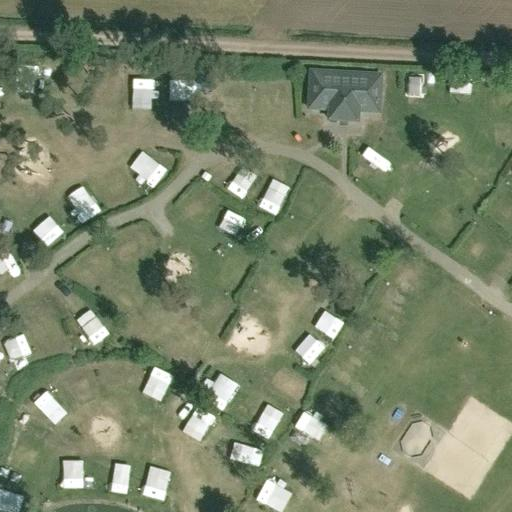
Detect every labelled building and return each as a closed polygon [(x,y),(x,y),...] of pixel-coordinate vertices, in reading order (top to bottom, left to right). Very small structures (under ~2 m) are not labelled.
[(379,113),(382,76),(311,72),(309,109),(329,110),(329,120),(358,122),(359,112),(379,113)] [(22,111),(44,110),(43,77),(16,78),(17,97),(21,96),(22,111)] [(111,101),(115,82),(102,79),(97,98),(111,101)] [(135,103),(153,105),(156,84),(139,81),(135,103)] [(266,114),(283,112),(282,94),(265,95),(266,114)] [(511,230),(511,206),(496,196),(485,213),(511,230)] [(493,225),(477,241),(491,254),(507,239),(493,225)] [(10,253),(0,253),(0,274),(11,274),(10,253)] [(93,308),(81,327),(106,342),(117,323),(93,308)] [(204,445),(220,419),(202,409),(187,435),(204,445)] [(256,431),(271,441),(283,424),(268,413),(256,431)] [(419,460),(437,433),(418,421),(400,448),(419,460)] [(221,456),(237,467),(253,441),(237,431),(221,456)] [(226,475),(216,490),(242,506),(251,491),(226,475)]
